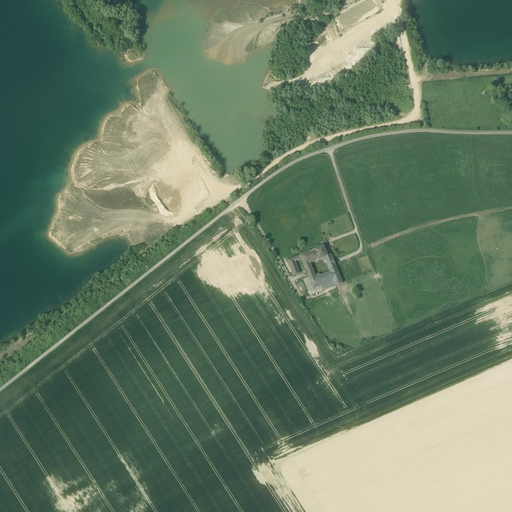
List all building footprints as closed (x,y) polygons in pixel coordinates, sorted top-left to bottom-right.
[(315,249),(319,260),(324,258),(328,257),(328,256),(323,246),(315,249)] [(301,259),(306,271),(312,269),(310,264),(319,260),(315,249),(300,256),(301,259)] [(324,258),(326,263),(333,260),(331,255),(328,256),(328,257),(324,258)] [(295,262),(301,259),(300,256),(287,261),(294,276),(300,273),(295,262)] [(330,272),(320,276),(316,278),(315,275),(314,272),(307,275),(309,278),(304,280),(308,291),(333,281),(335,286),(343,283),(335,264),(327,267),(330,272)] [(333,286),(335,286),(333,281),(308,291),(310,296),(323,290),(333,286)]
